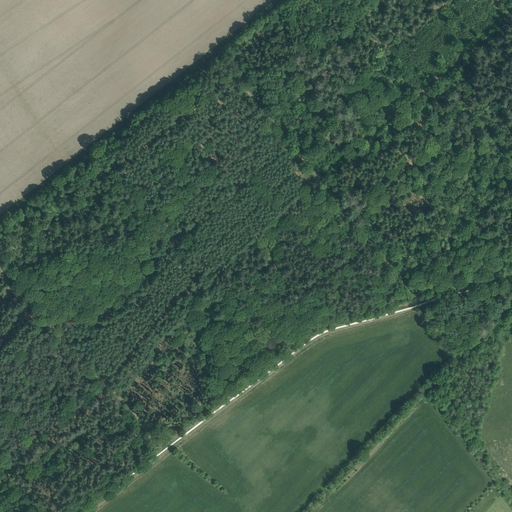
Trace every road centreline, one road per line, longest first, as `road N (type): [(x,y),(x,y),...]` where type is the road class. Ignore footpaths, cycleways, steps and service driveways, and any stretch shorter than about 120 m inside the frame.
road 1 (track): [(508,282),(326,334),(168,450)]
road 2 (track): [(511,305),(312,511)]
